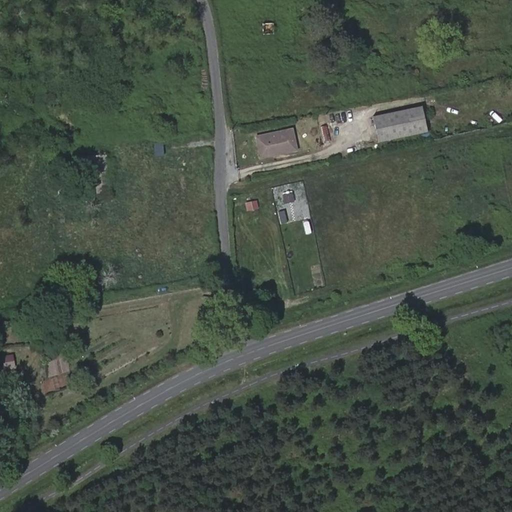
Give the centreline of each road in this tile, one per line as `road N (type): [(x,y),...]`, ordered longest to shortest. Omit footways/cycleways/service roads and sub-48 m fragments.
road 1 (residential): [(203,0),(242,355)]
road 2 (primary): [(511,268),(242,355)]
road 3 (primary): [(242,355),(116,418),(0,490)]
